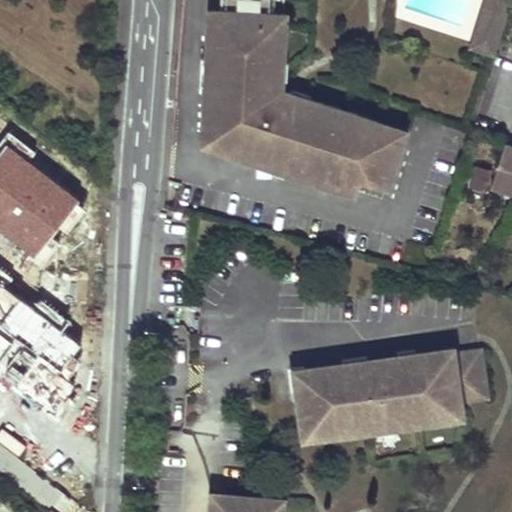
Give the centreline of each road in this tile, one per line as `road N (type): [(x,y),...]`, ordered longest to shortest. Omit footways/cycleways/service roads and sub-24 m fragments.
road 1 (unclassified): [(150,0),(114,511)]
road 2 (unknown): [(464,328),(125,362),(0,299)]
road 3 (unknown): [(221,352),(197,511)]
